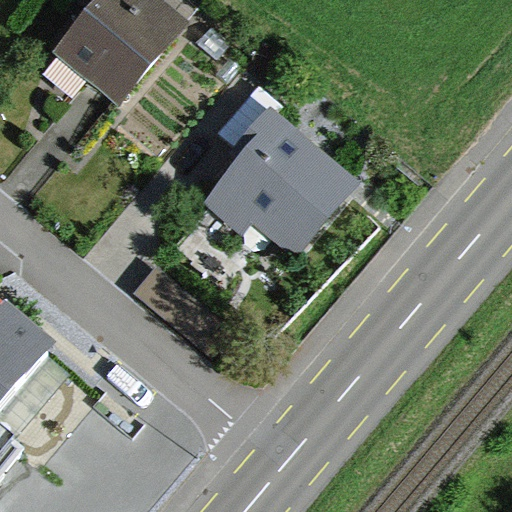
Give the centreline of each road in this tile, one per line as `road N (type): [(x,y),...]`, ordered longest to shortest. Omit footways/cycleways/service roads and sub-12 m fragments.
road 1 (residential): [(0,216),(291,457)]
road 2 (primary): [(291,457),(511,197)]
